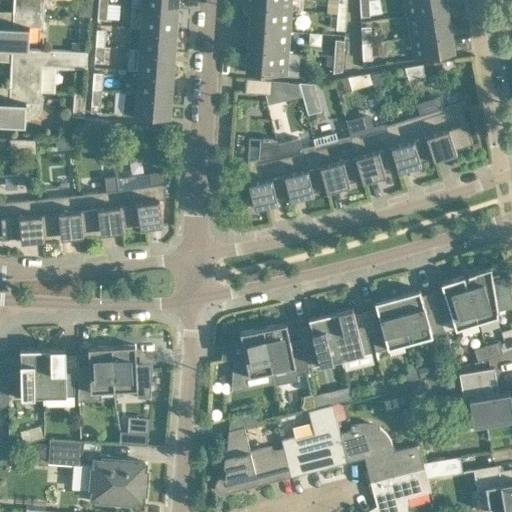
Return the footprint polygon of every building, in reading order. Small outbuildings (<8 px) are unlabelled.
[(13,0),(13,10),(44,12),(44,0),(13,0)] [(253,6),(291,9),(291,0),(253,0),(253,5),(253,6)] [(337,0),(337,12),(346,13),(347,0),(337,0)] [(359,0),(360,16),(370,15),(368,0),(359,0)] [(404,0),(407,14),(444,8),(447,8),(445,0),(404,0)] [(97,18),(107,19),(108,3),(98,2),(97,18)] [(130,26),(140,27),(177,30),(178,8),(142,5),(132,4),(130,26)] [(251,28),(289,30),(291,9),(253,6),(253,5),(250,5),(249,21),(252,21),(251,27),(251,28)] [(411,36),(448,30),(450,29),(448,17),(446,18),(444,8),(407,14),(411,36)] [(11,47),(28,48),(28,47),(30,26),(44,27),(44,12),(13,10),(12,24),(0,23),(0,47),(11,48),(11,47)] [(336,29),(345,29),(346,13),(337,12),(336,29)] [(89,30),(90,26),(90,16),(82,16),(82,29),(89,30)] [(370,25),(361,26),(362,44),(371,42),(370,25)] [(177,30),(140,27),(139,49),(175,51),(177,30)] [(247,49),(288,52),(289,30),(251,28),(251,27),(249,27),(248,43),(250,43),(250,48),(247,48),(247,49)] [(97,28),(95,46),(104,46),(106,29),(97,28)] [(450,39),(448,30),(411,36),(414,57),(454,51),(452,39),(450,39)] [(344,39),(335,38),(334,55),(343,56),(344,39)] [(71,42),(70,49),(83,50),(83,42),(71,42)] [(363,59),(372,59),(371,42),(362,44),(363,59)] [(94,61),(103,62),(104,46),(95,46),(94,61)] [(11,48),(10,86),(41,87),(42,66),(87,68),(88,50),(83,50),(70,49),(28,47),(28,48),(11,47),(11,48)] [(137,69),(137,71),(174,73),(175,51),(139,49),(129,48),(127,69),(137,69)] [(286,74),(288,52),(247,49),(246,64),(249,64),(248,70),(246,70),(246,71),(286,74)] [(333,72),(342,70),(343,56),(334,55),(333,72)] [(408,78),(424,74),(423,63),(404,66),(408,78)] [(107,89),(107,80),(102,80),(103,72),(93,71),(92,88),(101,88),(101,89),(107,89)] [(137,71),(136,90),(136,91),(172,93),(174,73),(137,71)] [(372,73),(374,86),(387,84),(385,71),(372,73)] [(337,93),(351,89),(346,75),(333,78),(337,93)] [(265,93),(271,93),(272,79),(245,77),(244,91),(265,93)] [(297,82),(287,81),(291,97),(300,94),(297,82)] [(42,99),(40,95),(41,87),(10,86),(9,99),(0,98),(0,122),(25,124),(25,117),(29,117),(33,116),(36,114),(39,111),(41,107),(42,103),(42,99)] [(100,105),(101,89),(101,88),(92,88),(91,104),(100,105)] [(125,89),(123,113),(134,114),(170,117),(172,93),(136,91),(136,90),(125,89)] [(74,91),(72,115),(84,116),(86,92),(74,91)] [(272,93),(271,93),(265,93),(267,102),(274,101),(272,93)] [(422,117),(421,113),(420,113),(433,153),(432,153),(434,158),(457,150),(455,145),(468,142),(468,147),(470,146),(469,141),(472,140),(466,121),(465,121),(462,99),(461,99),(461,104),(422,117)] [(350,134),(361,174),(362,179),(385,172),(384,167),(397,164),(397,163),(386,127),(387,127),(386,124),(374,127),(369,112),(346,119),(351,134),(350,134)] [(421,162),(420,157),(432,153),(433,153),(420,113),(419,113),(420,117),(387,127),(386,127),(397,163),(397,164),(398,169),(421,162)] [(361,174),(350,134),(336,138),(335,132),(313,138),(326,183),(325,183),(326,188),(350,182),(348,177),(361,174)] [(9,137),(9,152),(36,153),(36,138),(9,137)] [(276,195),(289,192),(290,192),(278,142),(277,138),(260,137),(258,157),(249,159),(249,158),(247,158),(246,184),(247,184),(247,182),(248,182),(254,206),(277,200),(276,195)] [(302,147),(299,137),(278,142),(290,192),(289,192),(290,197),(314,192),(312,187),(325,183),(326,183),(313,138),(314,144),(302,147)] [(165,197),(166,181),(118,188),(122,223),(123,223),(139,220),(140,225),(163,222),(159,198),(165,197)] [(123,223),(122,223),(118,188),(79,193),(82,228),(83,228),(100,226),(100,231),(123,228),(123,223)] [(43,232),(60,230),(61,235),(84,233),(83,228),(82,228),(79,193),(40,197),(43,232)] [(21,239),(44,237),(43,232),(40,197),(0,200),(0,216),(1,216),(2,236),(20,234),(21,239)] [(468,273),(469,276),(465,277),(464,277),(478,320),(498,314),(490,266),(468,273)] [(432,291),(444,331),(478,320),(464,277),(465,277),(464,274),(441,281),(443,287),(432,291)] [(419,288),(397,294),(410,340),(444,331),(432,291),(421,294),(419,288)] [(379,357),(377,349),(410,340),(397,294),(375,300),(376,306),(365,309),(371,333),(377,358),(379,357)] [(354,312),(352,306),(330,311),(342,358),(371,351),(367,334),(371,333),(365,309),(354,312)] [(310,323),(298,326),(301,343),(302,342),(303,349),(304,349),(308,348),(312,365),(342,358),(330,311),(308,317),(310,323)] [(286,322),(263,326),(274,382),(287,379),(287,376),(308,371),(308,374),(310,374),(304,349),(303,349),(302,342),(301,343),(291,345),(286,322)] [(274,382),(263,326),(240,331),(245,354),(233,357),(231,387),(231,390),(244,388),(274,382)] [(499,340),(485,344),(474,348),(478,360),(503,352),(499,340)] [(136,367),(135,343),(111,345),(114,389),(136,387),(137,397),(150,396),(152,366),(136,367)] [(101,389),(114,389),(111,345),(88,346),(89,370),(79,370),(78,370),(78,377),(79,403),(80,403),(80,400),(101,398),(101,389)] [(13,396),(44,395),(43,347),(20,348),(20,354),(8,354),(8,355),(8,379),(9,379),(13,378),(13,396)] [(74,377),(78,377),(78,370),(79,370),(78,353),(65,353),(65,347),(43,347),(44,395),(74,395),(74,377)] [(9,379),(8,379),(8,355),(0,359),(0,406),(9,402),(9,379)] [(404,376),(405,383),(418,380),(414,365),(410,366),(404,376)] [(427,366),(417,368),(420,378),(430,376),(427,366)] [(494,366),(459,372),(465,414),(471,413),(473,423),(511,416),(511,406),(510,392),(499,394),(494,366)] [(422,379),(404,385),(407,396),(426,389),(422,379)] [(325,391),(314,394),(317,405),(328,402),(325,391)] [(341,400),(332,402),(332,403),(337,419),(345,417),(341,400)] [(311,421),(293,426),(295,434),(281,438),(283,446),(291,475),(347,461),(339,432),(340,432),(337,419),(332,403),(332,402),(327,404),(308,409),(311,421)] [(229,429),(244,425),(260,421),(257,409),(230,416),(229,429)] [(351,429),(340,432),(339,432),(347,461),(364,456),(370,480),(424,466),(423,461),(418,443),(393,449),(392,443),(390,438),(387,433),(383,429),(379,426),(372,423),(364,422),(357,423),(350,425),(351,429)] [(224,492),(226,492),(291,475),(283,446),(271,450),(270,446),(250,451),(244,425),(229,429),(228,429),(225,476),(222,477),(220,478),(218,480),(217,482),(216,485),(217,487),(219,490),(221,491),(224,492)] [(120,430),(119,442),(147,444),(148,432),(120,430)] [(82,463),(83,440),(79,439),(79,440),(50,438),(48,462),(75,464),(74,475),(74,479),(76,483),(80,486),(84,487),(92,487),(91,497),(95,497),(95,501),(130,504),(131,500),(143,501),(146,461),(118,459),(118,455),(99,454),(98,458),(94,457),(94,464),(82,463)] [(463,471),(460,455),(423,461),(424,466),(427,477),(463,471)] [(511,466),(501,469),(500,463),(473,468),(477,491),(479,490),(487,495),(489,511),(490,511),(511,508),(511,466)] [(430,490),(427,477),(424,466),(370,480),(376,504),(362,511),(407,511),(408,508),(407,502),(405,497),(430,490)]
